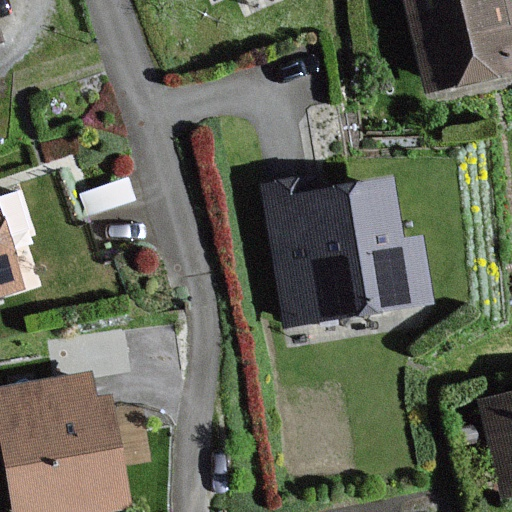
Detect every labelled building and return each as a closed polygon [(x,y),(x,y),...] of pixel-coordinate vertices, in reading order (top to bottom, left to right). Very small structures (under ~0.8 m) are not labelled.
[(511,0),(412,0),(432,83),(511,64),(511,0)] [(315,179),(269,187),(289,319),(433,297),(423,236),(403,240),(393,180),(318,192),(315,179)] [(0,199),(0,293),(27,285),(0,199)] [(94,375),(2,390),(23,511),(69,511),(132,501),(114,396),(98,398),(94,375)] [(511,395),(489,401),(509,487),(511,486),(511,395)]
